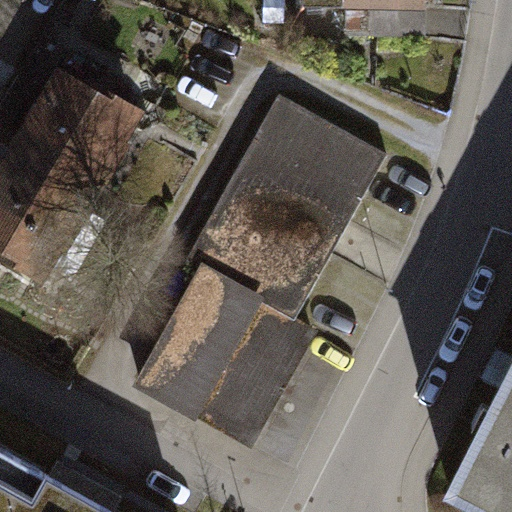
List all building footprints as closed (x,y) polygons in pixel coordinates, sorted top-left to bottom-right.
[(49,65),(2,154),(94,202),(140,113),(49,65)] [(279,94),(188,259),(200,265),(263,300),(295,318),(387,153),(279,94)] [(2,154),(0,157),(0,266),(47,291),(94,202),(2,154)] [(197,420),(263,300),(200,265),(133,385),(197,420)] [(295,318),(263,300),(197,420),(252,450),(318,331),(295,318)] [(511,511),(511,365),(452,486),(505,511),(511,511)] [(116,511),(0,445),(0,511),(116,511)]
